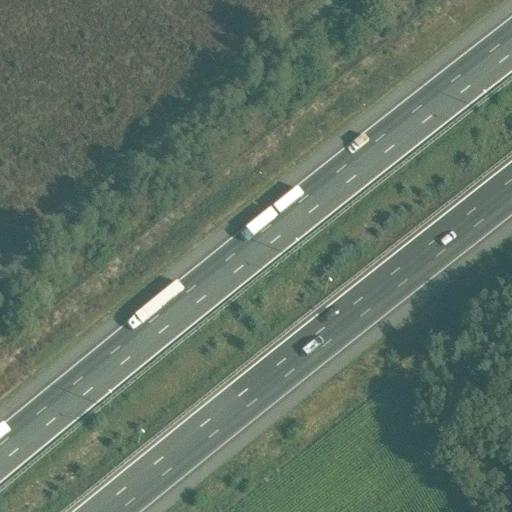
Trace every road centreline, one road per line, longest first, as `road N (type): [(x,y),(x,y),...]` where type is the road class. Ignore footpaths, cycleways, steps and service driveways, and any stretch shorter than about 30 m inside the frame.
road 1 (motorway): [(511,48),(0,452)]
road 2 (motorway): [(112,511),(511,188)]
